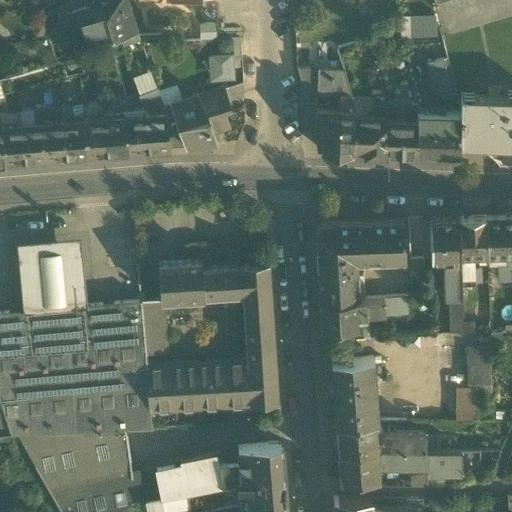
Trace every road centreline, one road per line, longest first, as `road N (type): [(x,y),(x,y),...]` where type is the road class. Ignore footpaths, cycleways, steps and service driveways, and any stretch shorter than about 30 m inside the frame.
road 1 (residential): [(294,179),(311,511)]
road 2 (secondary): [(0,191),(161,178),(294,179)]
road 3 (secondary): [(294,179),(511,186)]
road 4 (residential): [(268,0),(280,157),(294,179)]
